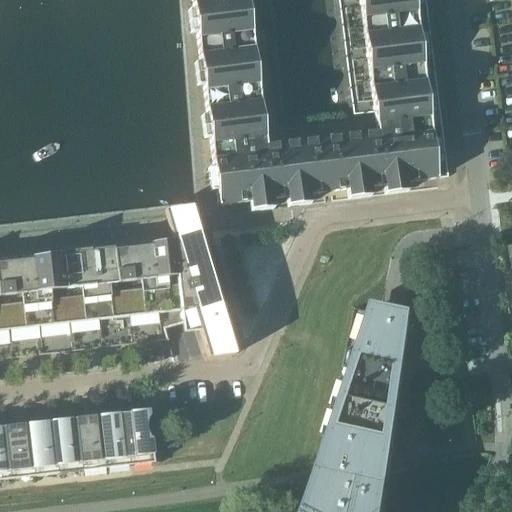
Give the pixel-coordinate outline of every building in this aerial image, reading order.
[(191,0),(198,48),(252,42),(246,0),(191,0)] [(332,0),(347,114),(348,114),(348,116),(353,115),(338,0),(332,0)] [(414,0),(359,0),(374,112),(376,132),(377,137),(379,137),(385,186),(437,179),(414,0)] [(259,94),(252,42),(198,48),(204,101),(259,94)] [(265,146),(259,94),(204,101),(211,154),(260,148),(260,147),(265,146)] [(376,132),(324,139),(330,193),(385,186),(379,137),(377,137),(376,132)] [(266,151),(265,151),(271,200),(324,194),(317,139),(265,146),(266,151)] [(320,139),(317,139),(324,194),(327,193),(330,193),(324,139),(320,139)] [(211,154),(218,207),(271,200),(265,151),(266,151),(265,146),(260,147),(260,148),(211,154)] [(0,360),(166,341),(168,341),(165,330),(196,321),(205,353),(207,359),(234,356),(199,239),(195,226),(190,209),(163,212),(168,229),(173,242),(0,262),(0,360)] [(312,490),(305,511),(385,511),(387,497),(393,457),(410,322),(412,311),(401,308),(381,304),(371,302),(368,312),(328,439),(323,438),(317,466),(317,468),(319,469),(312,490)] [(163,361),(162,350),(149,352),(151,363),(163,361)] [(154,464),(151,441),(147,436),(145,430),(146,423),(148,417),(148,411),(123,414),(129,467),(145,465),(145,467),(146,467),(146,465),(154,464)] [(106,470),(121,468),(121,469),(122,469),(122,468),(129,467),(123,414),(99,417),(106,470)] [(106,470),(99,417),(76,419),(82,472),(97,470),(98,472),(98,470),(106,470)] [(58,475),(74,473),(74,475),(75,475),(74,473),(82,472),(76,419),(52,422),(58,475)] [(34,478),(50,476),(50,478),(51,478),(51,476),(58,475),(52,422),(28,425),(34,478)] [(34,478),(28,425),(4,428),(10,481),(26,479),(26,481),(27,480),(27,479),(34,478)] [(0,481),(2,481),(2,483),(3,483),(3,481),(10,481),(4,428),(0,428),(0,481)]
